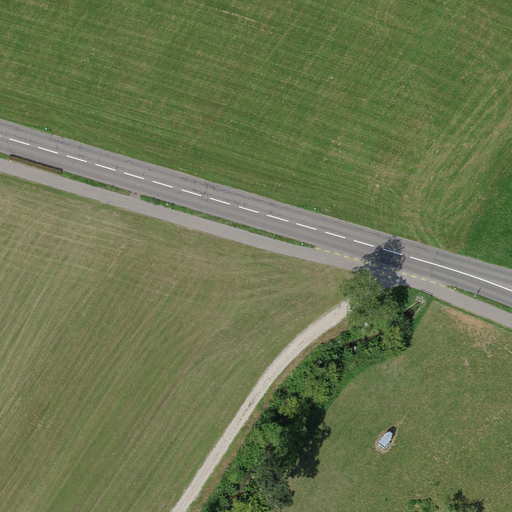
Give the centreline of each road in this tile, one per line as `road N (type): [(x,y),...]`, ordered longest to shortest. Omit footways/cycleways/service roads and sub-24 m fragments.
road 1 (tertiary): [(0,135),(511,286)]
road 2 (track): [(0,399),(146,179)]
